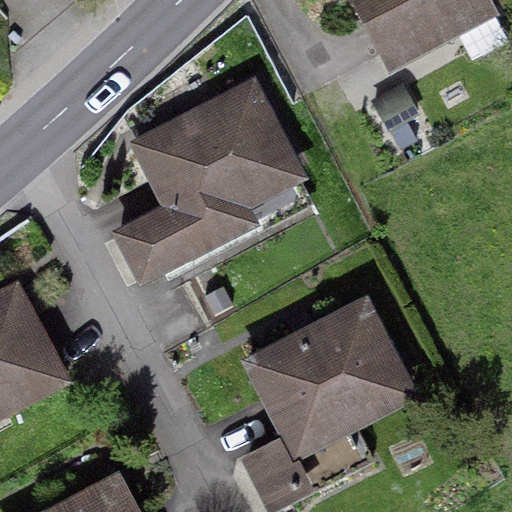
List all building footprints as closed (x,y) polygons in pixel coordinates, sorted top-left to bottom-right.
[(479,0),(341,0),(379,73),(488,16),(479,0)] [(256,90),(125,158),(151,208),(106,232),(132,283),(265,214),(255,196),(299,173),(256,90)] [(15,280),(0,287),(0,415),(66,384),(15,280)] [(372,322),(237,387),(274,462),(409,396),(372,322)] [(129,511),(119,490),(73,511),(129,511)]
